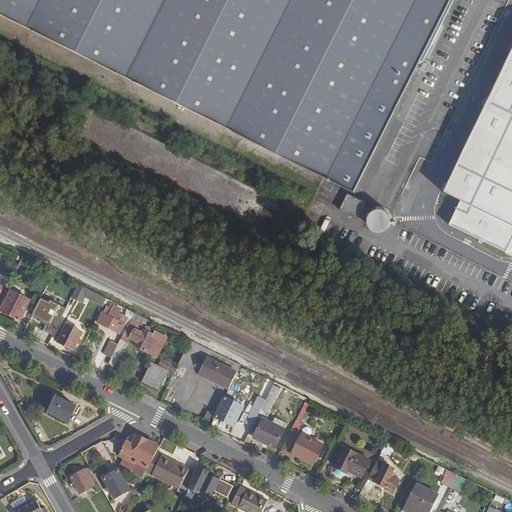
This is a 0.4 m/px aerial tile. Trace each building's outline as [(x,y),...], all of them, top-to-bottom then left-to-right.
[(0,0),(0,11),(353,190),(369,159),(447,0),(0,0)] [(511,46),(443,188),(511,221),(511,46)] [(357,216),(364,201),(346,193),(339,208),(357,216)] [(375,233),(391,219),(375,202),(364,212),(362,209),(358,213),(375,233)] [(106,299),(78,286),(70,301),(80,306),(84,297),(103,305),(106,299)] [(30,301),(11,292),(2,311),(3,311),(20,320),(30,301)] [(48,325),(45,330),(54,334),(64,307),(38,297),(30,318),(48,325)] [(103,314),(99,322),(120,333),(121,332),(124,334),(131,319),(134,313),(106,299),(103,305),(107,307),(103,314)] [(134,313),(131,319),(145,326),(148,320),(134,313)] [(145,326),(131,319),(124,334),(109,365),(116,368),(116,367),(130,340),(138,344),(136,347),(147,352),(149,348),(159,353),(165,341),(143,330),(145,326)] [(82,333),(67,325),(59,342),(74,349),(82,333)] [(166,330),(165,333),(189,345),(191,342),(166,330)] [(112,359),(118,345),(111,341),(104,355),(112,359)] [(189,345),(179,365),(229,390),(240,366),(191,342),(189,345)] [(147,352),(155,357),(157,357),(159,353),(149,348),(147,352)] [(151,365),(142,383),(160,391),(169,373),(151,364),(151,365)] [(281,387),(274,384),(261,410),(268,413),(281,387)] [(76,407),(57,397),(49,412),(50,412),(68,422),(76,407)] [(243,407),(225,398),(215,418),(233,427),(243,408),(243,407)] [(312,402),(307,400),(281,452),(292,458),(293,455),(313,466),(323,445),(297,432),(312,402)] [(251,411),(245,423),(253,427),(259,414),(252,410),(251,411)] [(212,413),(208,411),(204,419),(208,421),(212,413)] [(276,418),(273,424),(284,430),(287,424),(277,419),(276,418)] [(254,438),(275,449),(284,430),(273,424),(264,420),(263,420),(254,438)] [(120,452),(126,455),(120,468),(143,480),(147,473),(156,454),(160,446),(136,435),(128,437),(120,452)] [(393,443),(388,440),(381,454),(386,457),(393,443)] [(370,461),(344,448),(335,467),(336,467),(347,473),(348,472),(361,478),(370,461)] [(179,489),(189,470),(156,454),(147,473),(179,489)] [(394,469),(378,461),(369,479),(377,483),(376,484),(385,488),(385,486),(395,491),(399,482),(396,480),(397,477),(391,474),(393,470),(394,469)] [(211,472),(200,466),(196,473),(188,489),(197,494),(216,492),(229,499),(235,487),(210,474),(211,472)] [(72,479),(74,482),(77,489),(80,494),(94,486),(99,483),(90,467),(71,478),(72,479)] [(196,473),(189,470),(179,489),(177,492),(185,496),(188,489),(196,473)] [(451,488),(458,475),(446,470),(443,476),(444,477),(441,483),(451,488)] [(130,490),(119,472),(104,480),(105,480),(116,499),(130,490)] [(458,475),(451,488),(461,493),(462,490),(466,491),(471,482),(458,475)] [(142,480),(134,476),(131,483),(138,487),(142,480)] [(69,485),(70,487),(73,491),(77,489),(74,482),(69,485)] [(99,483),(94,486),(98,492),(103,490),(99,483)] [(141,485),(137,493),(142,495),(146,488),(141,485)] [(429,511),(438,495),(417,485),(408,504),(404,510),(407,511),(429,511)] [(262,511),(268,501),(240,487),(231,505),(232,505),(245,511),(262,511)] [(14,511),(42,511),(35,498),(27,502),(24,498),(11,505),(14,511)]
